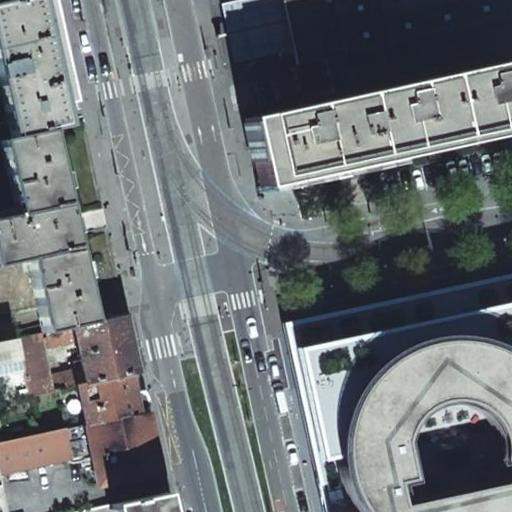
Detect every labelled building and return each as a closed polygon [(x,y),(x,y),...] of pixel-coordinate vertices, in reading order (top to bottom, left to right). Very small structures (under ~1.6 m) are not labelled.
[(49,129),(64,126),(62,116),(60,105),(35,0),(9,0),(0,2),(0,92),(10,138),(49,129)] [(35,0),(60,105),(81,101),(57,0),(35,0)] [(237,0),(221,3),(233,63),(292,51),(281,0),(237,0)] [(295,65),(344,54),(332,0),(281,0),(292,51),(295,65)] [(511,0),(332,0),(344,54),(511,17),(511,0)] [(290,174),(511,125),(511,60),(245,119),(258,181),(290,174)] [(46,331),(91,322),(70,224),(49,129),(10,138),(0,140),(0,143),(16,213),(0,216),(0,266),(27,261),(42,332),(46,331)] [(326,511),(511,511),(511,276),(286,325),(326,511)] [(23,369),(29,396),(79,385),(130,373),(139,371),(132,337),(127,314),(91,322),(46,331),(49,347),(76,341),(82,369),(48,376),(38,333),(16,338),(23,369)] [(0,373),(23,369),(16,338),(0,341),(0,373)] [(87,424),(138,412),(133,392),(130,373),(79,385),(87,424)] [(138,412),(87,424),(84,424),(74,427),(81,461),(92,459),(97,487),(161,473),(147,410),(138,412)] [(60,430),(0,442),(0,472),(66,458),(60,430)] [(111,504),(112,511),(169,511),(165,492),(111,504)]
